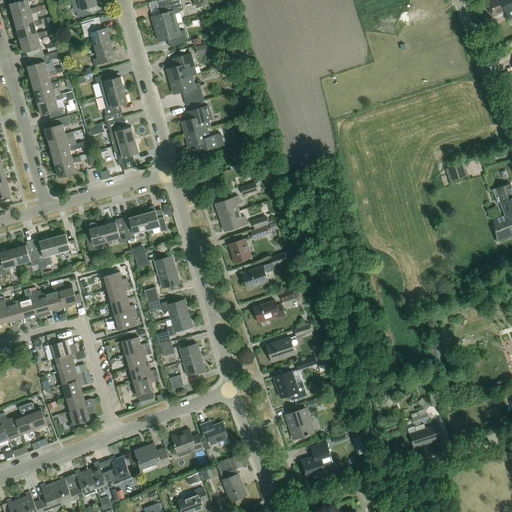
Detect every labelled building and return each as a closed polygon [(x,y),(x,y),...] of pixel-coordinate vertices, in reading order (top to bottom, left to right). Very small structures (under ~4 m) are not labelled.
[(10,4),(13,16),(31,11),(30,9),(28,2),(35,0),(14,0),(16,2),(10,4)] [(95,0),(72,0),(75,11),(76,11),(78,17),(91,14),(89,7),(97,5),(95,0)] [(180,0),(156,0),(160,13),(153,15),(156,28),(177,22),(181,21),(179,12),(180,12),(179,9),(182,8),(180,0)] [(509,20),(511,18),(511,0),(485,0),(493,17),(505,11),(509,20)] [(13,16),(17,29),(34,24),(33,22),(38,20),(36,13),(39,12),(39,11),(43,10),(42,6),(30,9),(31,11),(13,16)] [(95,45),(110,41),(106,27),(101,29),(98,18),(82,22),(86,36),(92,34),(95,45)] [(17,29),(20,41),(38,35),(37,34),(35,27),(43,24),(41,20),(38,20),(33,22),(34,24),(17,29)] [(177,22),(156,28),(159,40),(168,38),(170,46),(188,40),(185,29),(179,30),(177,22)] [(38,35),(20,41),(24,53),(41,48),(39,39),(46,37),(45,32),(37,34),(38,35)] [(59,48),(57,38),(51,40),(52,44),(48,45),(50,51),(59,48)] [(110,41),(95,45),(98,58),(93,59),(95,65),(108,62),(106,56),(114,54),(110,41)] [(207,42),(196,46),(199,55),(210,51),(207,42)] [(49,74),(48,72),(46,65),(51,63),(50,60),(62,56),(61,51),(45,55),(46,60),(43,60),(44,62),(28,66),(31,79),(49,74)] [(171,82),(192,76),(197,74),(194,65),(195,65),(191,53),(173,58),(175,65),(167,68),(171,82)] [(31,79),(35,91),(52,86),(52,84),(50,77),(57,75),(57,74),(64,72),(63,68),(48,72),(49,74),(31,79)] [(103,96),(124,90),(120,77),(112,79),(111,73),(96,77),(98,84),(100,83),(103,96)] [(84,76),(78,78),(80,84),(86,82),(84,76)] [(192,76),(171,82),(174,93),(183,91),(187,105),(205,99),(199,81),(194,83),(192,76)] [(66,80),(68,90),(74,88),(72,78),(66,80)] [(61,87),(61,86),(59,82),(52,84),(52,86),(35,91),(38,103),(56,98),(55,96),(53,89),(61,87)] [(124,90),(103,96),(107,108),(104,109),(106,116),(121,111),(120,105),(128,103),(124,90)] [(56,98),(38,103),(42,116),(49,113),(51,119),(65,115),(63,108),(59,109),(57,101),(64,99),(63,94),(55,96),(56,98)] [(186,134),(207,128),(212,127),(211,121),(213,120),(210,109),(208,110),(206,106),(188,111),(191,119),(182,121),(186,134)] [(106,116),(104,116),(105,122),(123,117),(121,111),(106,116)] [(67,136),(66,134),(64,127),(71,125),(69,116),(51,121),(53,127),(45,129),(49,141),(67,136)] [(109,134),(112,146),(135,140),(131,127),(127,129),(125,123),(108,127),(110,133),(109,134)] [(104,132),(102,124),(88,127),(91,136),(104,132)] [(207,128),(186,134),(189,145),(198,143),(200,151),(225,144),(221,133),(209,136),(207,128)] [(70,148),(70,146),(68,139),(75,137),(74,132),(66,134),(67,136),(49,141),(52,153),(70,148)] [(135,140),(112,146),(116,161),(117,160),(119,167),(121,166),(122,171),(136,167),(132,155),(138,153),(135,140)] [(74,160),(73,158),(71,151),(79,149),(77,144),(70,146),(70,148),(52,153),(56,165),(74,160)] [(88,166),(95,164),(92,154),(86,156),(88,166)] [(74,160),(56,165),(59,178),(77,172),(75,163),(82,161),(80,156),(73,158),(74,160)] [(469,175),(465,163),(446,169),(450,182),(469,175)] [(8,199),(7,196),(10,195),(6,183),(0,184),(0,197),(1,197),(1,201),(8,199)] [(498,199),(505,216),(492,221),(497,231),(493,233),(497,242),(511,235),(511,186),(511,183),(493,190),(497,199),(498,199)] [(244,196),(258,191),(255,184),(242,188),(244,196)] [(220,218),(240,211),(238,205),(240,204),(238,197),(216,205),(220,218)] [(143,215),(147,230),(149,235),(154,234),(153,229),(160,226),(162,232),(168,230),(162,209),(156,211),(154,206),(153,206),(147,211),(148,213),(143,215)] [(240,211),(220,218),(225,231),(247,224),(245,216),(242,217),(240,211)] [(143,215),(123,221),(129,241),(129,243),(136,241),(134,234),(147,230),(143,215)] [(255,228),(269,224),(266,216),(253,221),(255,228)] [(103,226),(107,241),(120,238),(121,243),(129,241),(123,221),(123,220),(116,222),(103,226)] [(95,245),(107,241),(103,226),(98,227),(97,224),(96,223),(95,222),(94,222),(92,222),(91,223),(91,224),(90,224),(90,226),(89,227),(91,233),(85,235),(90,252),(97,250),(95,245)] [(271,234),(268,225),(250,231),(253,240),(271,234)] [(54,237),(58,253),(71,250),(72,255),(79,253),(75,240),(69,241),(67,234),(54,237)] [(50,255),(58,253),(54,237),(40,241),(43,249),(35,251),(40,264),(41,270),(49,267),(48,265),(53,264),(50,255)] [(236,264),(251,258),(245,239),(229,245),(236,264)] [(35,265),(40,264),(35,251),(28,253),(26,245),(13,249),(18,265),(30,261),(32,266),(35,265)] [(0,277),(1,277),(0,274),(10,272),(9,267),(18,265),(13,249),(0,253),(2,260),(0,261),(0,277)] [(138,269),(150,265),(146,251),(134,255),(138,269)] [(263,266),(264,267),(251,271),(251,272),(243,275),(248,290),(269,283),(266,273),(276,270),(275,267),(288,262),(285,252),(271,257),(272,263),(263,266)] [(158,276),(176,270),(172,256),(154,262),(158,276)] [(176,270),(158,276),(162,289),(180,284),(176,270)] [(106,291),(128,285),(127,279),(122,281),(120,273),(102,278),(106,291)] [(57,282),(64,308),(78,304),(78,303),(75,295),(73,286),(65,288),(63,281),(57,282)] [(51,312),(64,308),(57,282),(51,284),(53,291),(46,293),(51,312)] [(110,305),(127,300),(125,292),(130,291),(128,285),(106,291),(110,305)] [(147,302),(159,299),(156,287),(144,291),(147,302)] [(301,300),(297,287),(280,293),(283,303),(296,298),(297,301),(301,300)] [(38,315),(51,312),(46,293),(42,294),(41,291),(37,292),(36,288),(31,290),(32,293),(38,315)] [(24,319),(38,315),(32,293),(25,295),(27,299),(19,301),(24,319)] [(24,319),(19,301),(12,303),(11,299),(10,299),(9,295),(4,296),(5,300),(11,323),(24,319)] [(171,319),(189,314),(185,300),(168,305),(167,302),(161,304),(159,299),(147,302),(150,312),(161,309),(162,311),(168,309),(171,319)] [(0,325),(11,323),(5,300),(0,301),(0,325)] [(113,318),(136,312),(134,306),(129,307),(127,300),(110,305),(113,318)] [(278,307),(276,301),(254,308),(259,323),(278,316),(279,319),(286,317),(282,306),(278,307)] [(136,312),(113,318),(117,332),(135,327),(132,319),(137,318),(136,312)] [(160,346),(172,343),(170,336),(177,335),(176,332),(193,328),(189,314),(171,319),(174,327),(167,329),(168,331),(157,334),(160,346)] [(313,331),(311,324),(294,330),(297,337),(313,331)] [(70,349),(68,341),(58,344),(55,335),(50,336),(52,346),(50,347),(53,360),(76,353),(76,351),(84,349),(82,344),(74,346),(74,348),(70,349)] [(296,355),(290,337),(266,345),(272,363),(296,355)] [(124,357),(150,350),(148,344),(140,346),(138,338),(120,343),(124,357)] [(172,343),(160,346),(163,356),(175,353),(172,343)] [(184,363),(201,358),(198,344),(190,347),(189,344),(179,347),(184,363)] [(444,360),(441,346),(429,349),(432,362),(444,360)] [(127,370),(145,365),(143,358),(151,355),(150,350),(124,357),(127,370)] [(53,360),(57,373),(75,368),(73,360),(78,359),(76,353),(53,360)] [(325,353),(317,356),(319,363),(327,359),(325,353)] [(318,364),(315,356),(295,363),(298,371),(318,364)] [(201,358),(184,363),(188,376),(205,371),(201,358)] [(131,383),(157,376),(156,371),(148,373),(145,365),(127,370),(131,383)] [(180,367),(168,370),(169,376),(181,373),(180,367)] [(78,375),(75,368),(57,373),(61,386),(84,380),(82,374),(78,375)] [(296,385),(294,378),(299,376),(297,370),(274,378),(281,399),(289,396),(291,402),(307,396),(303,383),(296,385)] [(157,376),(131,383),(135,397),(138,396),(140,403),(154,399),(152,392),(153,392),(151,384),(159,382),(157,376)] [(185,386),(182,376),(171,378),(173,389),(185,386)] [(61,386),(65,400),(83,394),(81,387),(85,385),(84,380),(61,386)] [(65,400),(69,413),(95,405),(93,399),(85,402),(83,394),(65,400)] [(423,399),(422,399),(418,403),(427,410),(431,405),(427,401),(424,398),(423,399)] [(317,406),(314,399),(306,402),(308,409),(317,406)] [(26,405),(35,431),(49,426),(42,408),(34,411),(31,403),(26,405)] [(294,413),(305,409),(303,403),(292,407),(294,413)] [(22,436),(35,431),(26,405),(20,407),(23,415),(16,418),(22,436)] [(73,426),(91,421),(89,415),(97,412),(95,405),(69,413),(73,426)] [(305,409),(294,413),(287,416),(295,440),(314,433),(306,409),(305,409)] [(425,414),(424,410),(417,412),(417,413),(410,415),(413,424),(429,419),(427,413),(425,414)] [(22,436),(16,418),(8,421),(5,412),(0,414),(9,441),(22,436)] [(0,444),(9,441),(0,414),(0,444)] [(212,446),(229,440),(222,422),(213,425),(211,421),(200,425),(206,440),(209,439),(212,446)] [(415,427),(417,433),(409,435),(413,449),(443,439),(438,425),(426,429),(425,424),(415,427)] [(190,453),(195,451),(196,452),(204,448),(199,435),(194,437),(191,430),(172,437),(178,453),(188,449),(190,453)] [(347,439),(345,434),(332,438),(334,444),(347,439)] [(360,436),(353,439),(356,449),(363,447),(360,436)] [(15,450),(17,455),(40,446),(38,441),(15,450)] [(325,465),(333,463),(327,443),(311,448),(314,457),(302,461),(306,472),(307,472),(310,480),(322,476),(321,475),(328,473),(325,465)] [(159,468),(170,463),(164,449),(158,451),(155,444),(135,452),(141,468),(157,462),(159,468)] [(13,456),(11,449),(3,452),(5,459),(13,456)] [(231,503),(247,496),(236,469),(243,466),(238,455),(229,458),(230,460),(216,465),(231,503)] [(113,467),(107,469),(114,486),(120,483),(120,482),(131,478),(123,456),(115,459),(115,458),(111,460),(113,467)] [(95,466),(95,467),(88,470),(97,491),(107,487),(108,488),(114,486),(107,469),(102,470),(99,464),(95,466)] [(215,477),(211,468),(201,472),(205,481),(215,477)] [(97,491),(88,470),(80,473),(80,471),(76,473),(80,486),(75,488),(79,499),(85,497),(85,496),(97,491)] [(202,482),(198,473),(192,475),(196,484),(202,482)] [(79,499),(75,488),(69,490),(64,477),(60,479),(61,480),(54,483),(62,505),(73,501),(73,502),(79,499)] [(62,505),(54,483),(46,486),(45,485),(41,487),(45,499),(41,501),(44,511),(46,511),(51,510),(50,510),(62,505)] [(202,503),(208,501),(203,489),(192,494),(193,497),(178,502),(182,511),(198,511),(205,510),(202,503)] [(44,511),(41,501),(35,503),(31,492),(27,494),(28,495),(19,498),(24,511),(44,511)] [(24,511),(19,498),(11,502),(10,500),(7,502),(10,511),(24,511)]
